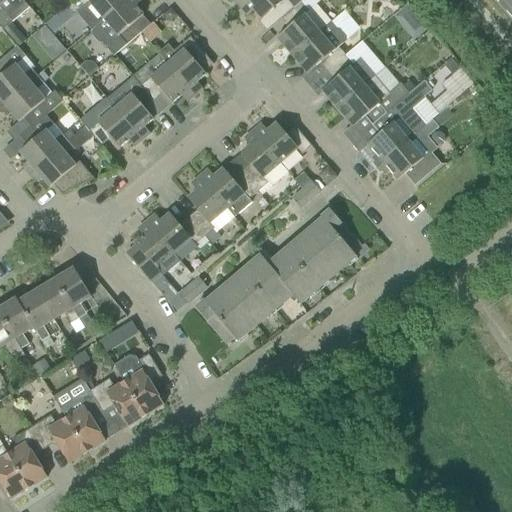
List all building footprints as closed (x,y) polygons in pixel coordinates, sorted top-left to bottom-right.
[(22,0),(0,0),(0,27),(3,31),(4,31),(18,48),(26,41),(12,24),(13,24),(8,18),(25,3),(22,0)] [(104,21),(128,0),(74,0),(71,3),(53,18),(61,27),(89,4),(95,11),(104,21)] [(147,24),(141,18),(144,16),(136,7),(143,1),(142,0),(128,0),(104,21),(92,31),(93,33),(93,37),(99,44),(104,44),(114,57),(127,46),(125,43),(147,24)] [(234,0),(241,8),(250,0),(234,0)] [(300,5),(305,0),(250,0),(241,8),(248,17),(255,11),(262,19),(259,23),(267,32),(281,19),(282,20),(300,5)] [(300,5),(282,20),(289,28),(277,39),(292,57),(322,31),(300,5)] [(402,27),(417,15),(409,6),(394,18),(402,27)] [(177,17),(171,9),(163,16),(170,24),(177,17)] [(345,57),(338,50),(348,41),(332,23),(322,31),(292,57),(308,75),(319,64),(327,73),(345,57)] [(44,45),(53,37),(45,27),(36,35),(44,45)] [(160,55),(159,56),(195,98),(203,90),(198,83),(207,76),(205,73),(214,66),(191,38),(181,46),(174,52),(169,45),(159,54),(160,55)] [(0,108),(37,77),(44,72),(38,65),(35,68),(34,67),(24,75),(16,66),(26,57),(17,47),(0,62),(0,108)] [(187,104),(195,98),(159,56),(133,78),(138,84),(154,103),(164,94),(172,105),(182,97),(187,104)] [(345,58),(345,57),(327,73),(334,81),(322,92),(337,110),(374,79),(358,60),(352,65),(345,58)] [(444,67),(453,76),(460,70),(452,60),(444,67)] [(49,79),(44,72),(37,77),(43,84),(49,79)] [(37,90),(43,84),(37,77),(0,108),(0,109),(7,118),(12,114),(18,121),(20,123),(24,119),(31,128),(46,116),(63,102),(55,92),(45,100),(37,90)] [(372,127),(373,127),(416,90),(410,82),(404,87),(401,84),(388,96),(374,79),(337,110),(353,128),(365,118),(372,127)] [(426,129),(410,110),(432,92),(425,83),(416,90),(373,127),(380,135),(368,146),(376,155),(371,159),(379,168),(426,129)] [(154,103),(138,84),(129,91),(125,85),(107,100),(115,110),(142,142),(151,135),(145,128),(154,120),(145,110),(154,103)] [(134,148),(142,142),(115,110),(107,100),(81,121),(86,128),(94,137),(102,146),(111,138),(119,149),(129,141),(134,148)] [(485,113),(490,124),(500,120),(495,108),(485,113)] [(54,125),(47,117),(46,116),(31,128),(19,137),(28,147),(20,153),(28,162),(23,166),(30,174),(28,176),(29,176),(68,143),(62,135),(55,142),(47,132),(54,125)] [(441,165),(432,155),(438,150),(428,138),(439,129),(434,122),(426,129),(379,168),(385,176),(390,172),(398,181),(405,175),(415,187),(441,165)] [(254,132),(281,164),(297,150),(302,156),(312,147),(296,128),(286,136),(277,125),(268,133),(262,126),(254,132)] [(70,132),(64,137),(68,143),(74,138),(70,132)] [(252,165),(242,174),(258,193),(268,185),(264,179),(281,165),(281,164),(254,132),(245,140),(251,147),(242,154),(252,165)] [(80,163),(76,167),(67,157),(75,150),(68,143),(29,176),(29,177),(31,175),(38,184),(43,180),(50,189),(54,186),(61,195),(62,196),(73,191),(94,179),(94,178),(93,179),(80,163)] [(337,178),(329,168),(318,177),(326,187),(337,178)] [(250,200),(258,193),(242,174),(233,181),(223,170),(214,178),(209,171),(200,178),(227,210),(234,219),(252,203),(250,200)] [(198,211),(189,219),(209,243),(213,247),(221,239),(209,224),(227,210),(200,178),(192,185),(198,192),(189,200),(198,211)] [(312,183),(303,191),(293,200),(301,209),(320,193),(312,183)] [(330,211),(322,218),(271,261),(306,302),(312,296),(309,292),(316,286),(319,290),(320,289),(317,285),(324,279),(328,283),(349,265),(345,261),(353,255),(356,259),(357,258),(354,255),(362,248),(330,211)] [(155,216),(147,223),(181,264),(182,263),(181,262),(198,249),(200,251),(209,243),(189,219),(179,227),(170,216),(161,223),(155,216)] [(181,264),(147,223),(139,230),(144,237),(135,245),(137,247),(127,255),(152,283),(161,275),(156,269),(165,262),(172,271),(181,264)] [(264,251),(205,301),(196,309),(227,346),(235,339),(238,343),(239,342),(236,338),(244,332),(247,336),(268,318),(264,314),(272,308),(275,312),(275,311),(273,308),(280,301),(283,305),(293,296),(301,306),(306,302),(271,261),(264,251)] [(74,269),(56,280),(80,320),(85,329),(92,340),(103,333),(95,319),(91,322),(80,305),(92,298),(74,269)] [(188,305),(208,288),(200,279),(180,296),(188,305)] [(80,320),(56,280),(37,292),(55,320),(65,314),(71,325),(80,320)] [(37,292),(19,303),(34,328),(43,342),(50,338),(44,327),(54,321),(55,320),(37,292)] [(34,328),(19,303),(17,299),(0,309),(0,314),(22,350),(29,345),(23,335),(33,329),(34,328)] [(22,350),(0,314),(0,348),(3,347),(13,362),(24,355),(22,350)] [(136,336),(129,325),(119,331),(126,342),(136,336)] [(79,374),(87,369),(90,360),(85,352),(71,361),(79,374)] [(125,382),(125,383),(142,409),(146,417),(164,406),(151,384),(162,377),(149,356),(139,362),(137,358),(130,357),(116,366),(125,382)] [(44,359),(32,367),(40,378),(51,371),(44,359)] [(110,380),(91,392),(104,414),(115,407),(128,428),(146,417),(142,409),(125,383),(115,389),(110,380)] [(88,453),(106,442),(93,420),(104,414),(91,392),(61,410),(67,419),(83,445),(88,453)] [(88,453),(83,445),(67,419),(57,425),(51,417),(32,428),(45,450),(57,443),(70,465),(88,453)] [(30,490),(48,478),(34,457),(45,450),(32,428),(13,440),(18,449),(9,455),(8,455),(26,483),(30,490)] [(0,482),(11,501),(30,490),(26,483),(8,455),(9,455),(3,446),(0,448),(0,482)]
